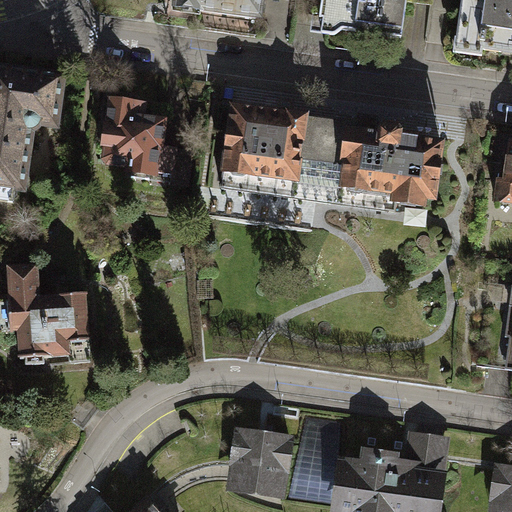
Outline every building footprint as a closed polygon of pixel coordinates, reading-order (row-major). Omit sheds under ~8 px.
[(173,0),(176,7),(259,17),(261,0),(173,0)] [(401,38),(406,0),(320,0),(317,27),(322,28),(321,35),(334,36),(339,30),(401,38)] [(511,0),(463,0),(458,39),(482,42),(481,49),(502,52),(502,49),(511,49),(511,0)] [(62,77),(0,69),(0,201),(12,203),(14,189),(22,190),(30,131),(40,124),(55,126),(62,77)] [(144,106),(109,102),(102,164),(132,167),(131,178),(150,180),(151,174),(168,176),(172,151),(160,149),(164,121),(143,119),(144,106)] [(351,123),(232,107),(221,190),(317,202),(394,212),(395,202),(423,205),(424,198),(434,199),(441,142),(399,137),(400,131),(379,129),(379,135),(350,131),(351,123)] [(511,143),(510,143),(506,183),(496,182),(494,201),(511,202),(511,143)] [(190,153),(172,151),(168,176),(168,183),(186,186),(190,153)] [(37,267),(7,269),(8,299),(0,299),(0,332),(18,331),(19,358),(25,358),(25,365),(44,364),(44,357),(70,356),(70,364),(90,363),(86,294),(39,297),(37,267)] [(83,428),(98,409),(69,387),(54,406),(83,428)] [(285,441),(241,435),(234,486),(278,492),(285,441)] [(365,467),(346,464),(342,496),(348,497),(345,511),(432,511),(442,444),(414,440),(410,470),(390,467),(390,461),(367,458),(365,467)] [(511,511),(511,474),(501,473),(495,511),(511,511)] [(155,511),(146,501),(133,511),(155,511)]
